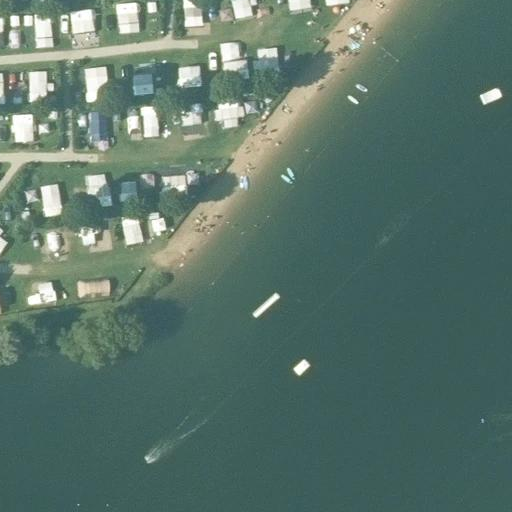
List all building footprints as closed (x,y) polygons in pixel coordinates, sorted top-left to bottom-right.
[(120,35),(139,34),(138,4),(119,5),(120,35)] [(94,33),(93,11),(69,12),(70,34),(94,33)] [(285,48),(265,49),(266,68),(286,67),(285,48)] [(224,76),(245,72),(242,53),(220,57),(224,76)] [(158,62),(135,66),(139,97),(163,94),(158,62)] [(86,101),(106,102),(106,72),(87,72),(86,101)] [(52,77),(25,77),(26,103),(52,103),(52,77)] [(229,115),(240,119),(245,105),(234,101),(229,115)] [(193,105),(176,107),(178,127),(196,125),(193,105)] [(44,216),(63,216),(62,184),(44,185),(44,216)]
